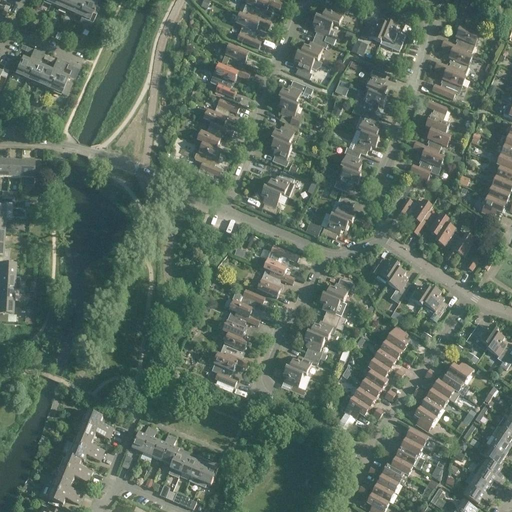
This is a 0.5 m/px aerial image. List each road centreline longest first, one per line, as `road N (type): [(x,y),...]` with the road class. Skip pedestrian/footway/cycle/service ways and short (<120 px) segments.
road 1 (residential): [(371,453),(261,379),(324,254)]
road 2 (residential): [(227,211),(80,148),(0,143)]
road 3 (residential): [(227,211),(274,70),(298,14),(314,0)]
road 4 (residential): [(381,237),(375,196),(413,98),(428,25)]
road 5 (residential): [(371,453),(467,293)]
